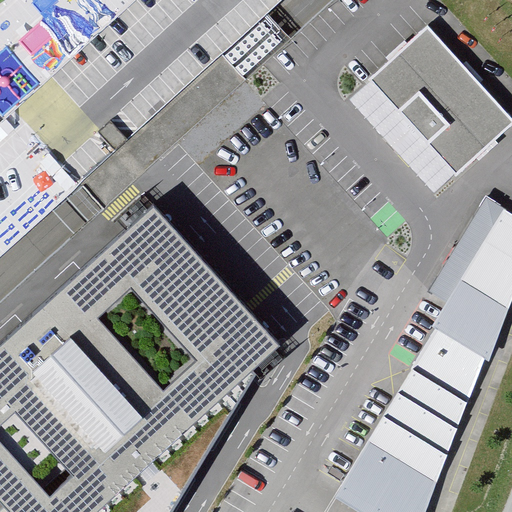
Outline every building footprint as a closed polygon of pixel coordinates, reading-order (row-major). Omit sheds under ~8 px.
[(0,0),(0,110),(120,0),(0,0)] [(263,12),(78,179),(93,196),(103,208),(175,143),(290,40),(277,27),(263,12)] [(349,91),(436,184),(511,114),(511,108),(428,18),(349,91)] [(446,307),(504,207),(485,196),(427,296),(446,307)] [(0,332),(0,500),(10,511),(169,511),(253,371),(280,346),(154,205),(0,332)] [(446,307),(337,493),(369,511),(420,511),(511,285),(511,211),(504,207),(446,307)]
